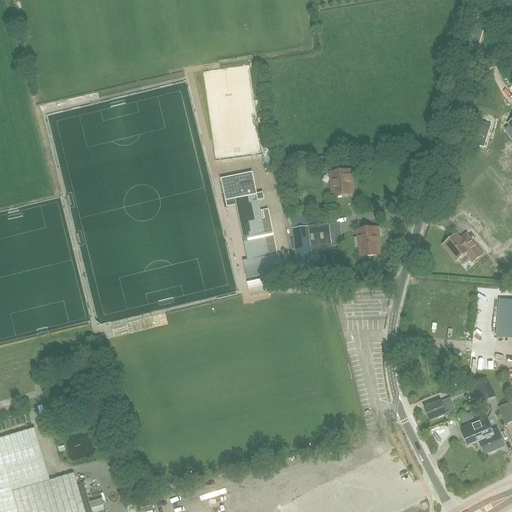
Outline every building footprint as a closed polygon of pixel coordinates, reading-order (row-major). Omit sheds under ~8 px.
[(350,171),(330,173),(333,197),(353,195),(350,171)] [(222,179),(226,201),(240,199),(252,261),(245,263),(248,278),(282,271),(279,256),(278,256),(269,210),(261,212),(259,201),(265,200),(264,193),(257,195),(253,173),(222,179)] [(292,223),(293,230),(294,240),(291,240),(292,250),(295,250),(298,273),(334,269),(329,225),(310,228),(309,221),(292,223)] [(358,231),(361,257),(379,255),(377,240),(379,239),(378,228),(358,231)] [(456,236),(443,246),(456,261),(458,259),(465,254),(469,259),(473,263),(482,255),(474,245),(465,234),(459,239),(456,236)] [(251,296),(252,296),(251,294),(266,291),(266,293),(267,293),(265,282),(249,285),(251,296)] [(507,315),(499,315),(500,334),(508,333),(507,315)] [(486,379),(472,386),(481,404),(495,397),(486,379)] [(449,391),(452,399),(468,393),(465,385),(449,391)] [(424,410),(429,422),(445,415),(443,410),(451,406),(448,400),(440,403),(424,410)] [(505,426),(511,422),(511,405),(511,403),(498,408),(505,426)] [(479,430),(489,426),(486,419),(469,426),(469,428),(461,431),(467,447),(479,442),(478,439),(482,437),(479,430)] [(484,455),(489,453),(490,454),(496,452),(497,450),(503,447),(497,431),(491,433),(489,426),(479,430),(482,437),(478,439),(479,442),(484,455)] [(0,511),(85,511),(74,475),(50,482),(35,429),(0,439),(0,511)]
